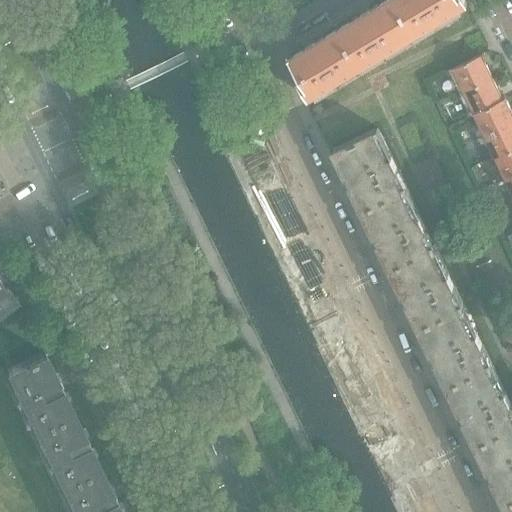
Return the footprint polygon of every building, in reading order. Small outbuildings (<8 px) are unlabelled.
[(414,35),(393,0),(386,0),(337,29),(360,67),(375,58),(378,62),(391,54),(389,50),(414,35)] [(467,3),(465,0),(393,0),(414,35),(431,26),(433,29),(439,25),(445,22),(443,18),(467,3)] [(360,67),(337,29),(288,58),(300,79),(297,81),(307,98),(330,85),(332,88),(346,80),(344,76),(360,67)] [(459,93),(492,77),(480,54),(444,71),(446,74),(449,73),(459,93)] [(474,112),(502,98),(492,77),(459,93),(468,111),(465,113),(467,116),(474,112)] [(511,148),(511,113),(504,97),(502,98),(474,112),(484,132),(478,135),(480,139),(486,136),(496,156),(511,148)] [(387,158),(373,128),(333,147),(362,208),(375,202),(402,190),(394,172),(398,170),(391,156),(387,158)] [(511,148),(496,156),(506,177),(499,180),(501,183),(508,181),(511,189),(511,148)] [(415,217),(402,190),(375,202),(362,208),(391,267),(431,248),(422,230),(426,228),(420,214),(415,217)] [(443,275),(431,248),(391,267),(419,326),(459,307),(451,289),(454,287),(448,273),(443,275)] [(0,309),(15,299),(5,286),(4,287),(0,282),(0,309)] [(472,334),(459,307),(419,326),(448,384),(488,365),(479,348),(483,346),(477,331),(472,334)] [(57,379),(45,355),(44,353),(22,364),(21,362),(6,369),(36,429),(72,411),(61,388),(62,387),(58,378),(57,379)] [(500,392),(488,365),(448,384),(476,443),(511,426),(511,415),(507,406),(511,404),(505,390),(500,392)] [(99,467),(83,434),(72,411),(36,429),(62,484),(99,467)] [(511,426),(476,443),(505,502),(511,498),(511,426)] [(120,511),(110,490),(99,467),(62,484),(75,511),(120,511)]
